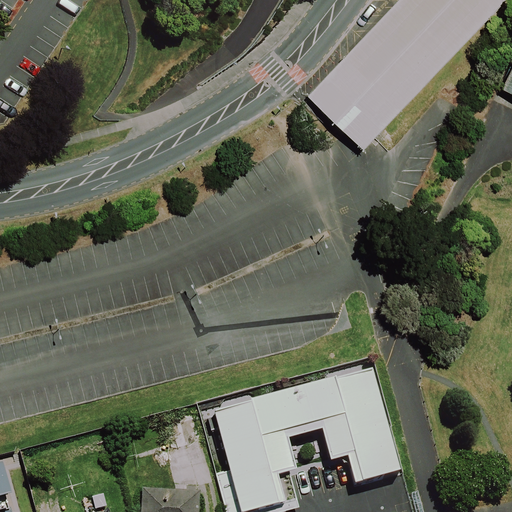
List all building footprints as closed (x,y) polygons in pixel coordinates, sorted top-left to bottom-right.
[(199,0),(165,0),(184,17),(199,0)] [(505,0),(398,0),(304,99),(360,152),(505,0)] [(511,69),(500,96),(511,100),(511,69)] [(372,373),(214,416),(239,511),(288,511),(279,479),(303,472),(296,447),(321,441),(327,466),(344,461),(353,497),(402,484),(372,373)] [(161,422),(169,452),(200,444),(192,415),(161,422)] [(195,511),(197,497),(192,496),(193,491),(183,490),(183,496),(140,493),(138,511),(195,511)]
